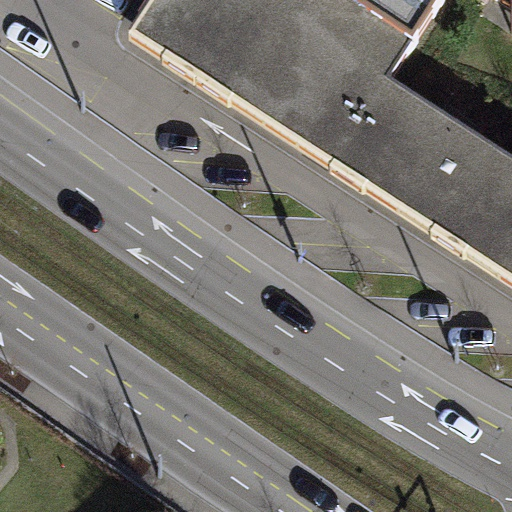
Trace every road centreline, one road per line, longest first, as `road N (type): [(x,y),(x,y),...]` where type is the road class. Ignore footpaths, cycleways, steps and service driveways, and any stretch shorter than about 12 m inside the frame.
road 1 (secondary): [(511,461),(0,138)]
road 2 (secondary): [(0,298),(322,511)]
